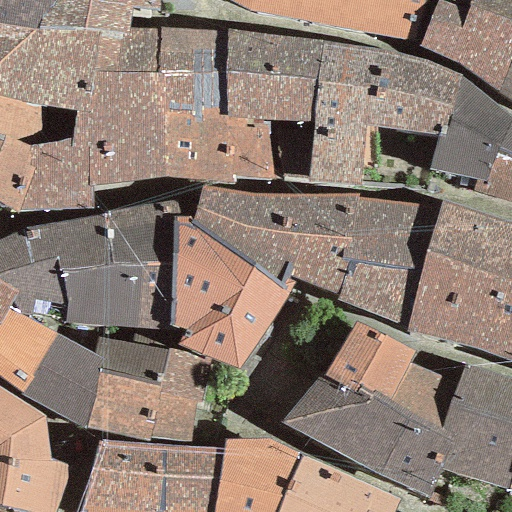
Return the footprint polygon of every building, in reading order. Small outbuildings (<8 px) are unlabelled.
[(149,0),(29,0),(24,20),(113,29),(147,29),(149,0)] [(193,0),(194,0),(247,25),(395,58),(413,0),(193,0)] [(418,35),(406,69),(475,108),(511,15),(511,4),(498,0),(457,0),(445,45),(426,39),(418,35)] [(511,0),(437,0),(426,39),(445,45),(457,0),(498,0),(511,4),(511,0)] [(511,15),(475,108),(511,136),(511,15)] [(24,20),(0,16),(0,121),(72,131),(76,95),(79,58),(110,60),(111,48),(113,29),(24,20)] [(76,95),(151,101),(204,105),(208,55),(111,48),(110,60),(79,58),(76,95)] [(301,65),(208,55),(204,105),(229,137),(294,141),(301,65)] [(360,78),(301,65),(294,141),(293,188),(343,192),(350,144),(360,78)] [(410,89),(360,78),(350,144),(420,156),(438,103),(410,89)] [(19,175),(4,215),(77,216),(87,193),(152,191),(151,101),(76,95),(72,131),(64,174),(19,175)] [(229,153),(229,137),(204,105),(151,101),(152,191),(223,195),(223,183),(256,185),(257,155),(229,153)] [(509,158),(438,103),(420,156),(412,190),(463,203),(474,172),(495,181),(500,172),(509,158)] [(19,175),(0,167),(0,224),(4,215),(19,175)] [(511,211),(511,177),(500,172),(495,181),(474,172),(463,203),(510,218),(511,211)] [(279,292),(330,314),(354,220),(198,213),(186,240),(266,306),(279,292)] [(388,344),(429,226),(354,220),(330,314),(388,344)] [(388,344),(499,383),(511,353),(511,255),(429,226),(388,344)] [(64,339),(149,341),(153,241),(152,227),(27,253),(0,263),(0,323),(63,327),(64,339)] [(266,306),(186,240),(153,241),(149,341),(176,347),(168,372),(199,383),(222,390),(266,306)] [(0,325),(0,395),(73,443),(88,384),(0,325)] [(310,400),(361,429),(383,388),(389,377),(340,351),(310,400)] [(511,353),(499,383),(511,388),(511,353)] [(92,364),(88,384),(73,443),(140,452),(141,445),(156,378),(92,364)] [(168,372),(156,378),(141,445),(179,448),(199,383),(168,372)] [(442,413),(383,388),(361,429),(425,464),(442,413)] [(419,482),(491,506),(511,441),(511,415),(448,395),(442,413),(425,464),(419,482)] [(403,511),(419,482),(425,464),(361,429),(310,400),(275,444),(395,511),(403,511)] [(28,438),(0,419),(0,511),(51,511),(57,488),(30,483),(28,438)] [(511,511),(511,441),(491,506),(511,511)] [(197,476),(194,511),(261,511),(273,484),(249,470),(197,476)] [(128,511),(131,478),(76,475),(73,511),(128,511)] [(194,511),(197,476),(131,478),(128,511),(194,511)] [(338,511),(273,484),(261,511),(338,511)]
